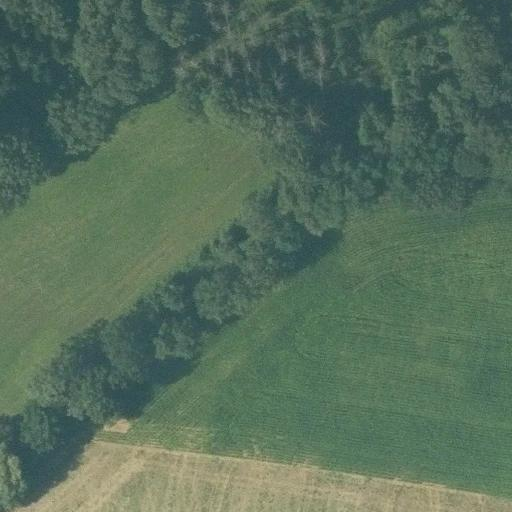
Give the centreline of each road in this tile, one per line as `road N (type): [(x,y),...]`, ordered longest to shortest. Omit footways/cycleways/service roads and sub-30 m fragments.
road 1 (track): [(0,471),(505,0)]
road 2 (track): [(324,173),(511,150)]
